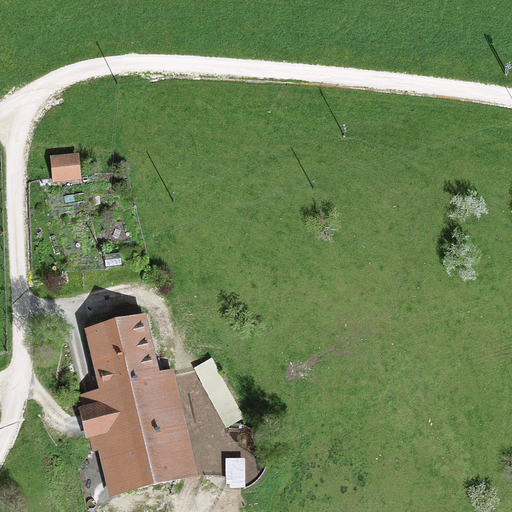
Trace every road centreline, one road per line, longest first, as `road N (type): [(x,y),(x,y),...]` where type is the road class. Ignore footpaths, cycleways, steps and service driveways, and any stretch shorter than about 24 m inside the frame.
road 1 (residential): [(511,95),(170,60),(90,66),(17,104)]
road 2 (residential): [(21,389),(17,104)]
